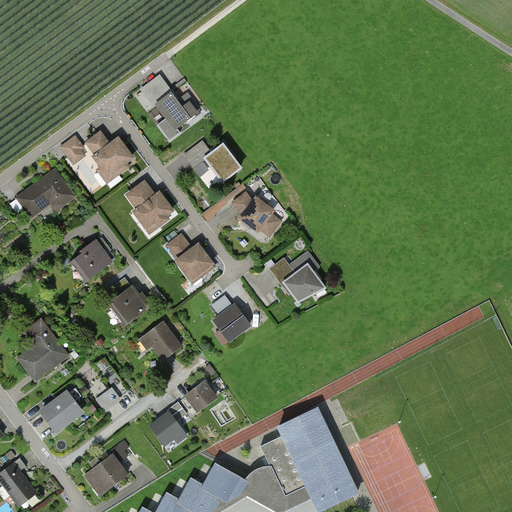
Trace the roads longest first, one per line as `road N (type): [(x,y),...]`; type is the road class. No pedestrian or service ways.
road 1 (residential): [(0,289),(98,218),(150,287)]
road 2 (residential): [(110,105),(237,268)]
road 3 (residential): [(57,471),(181,376)]
road 4 (residential): [(110,105),(0,181)]
